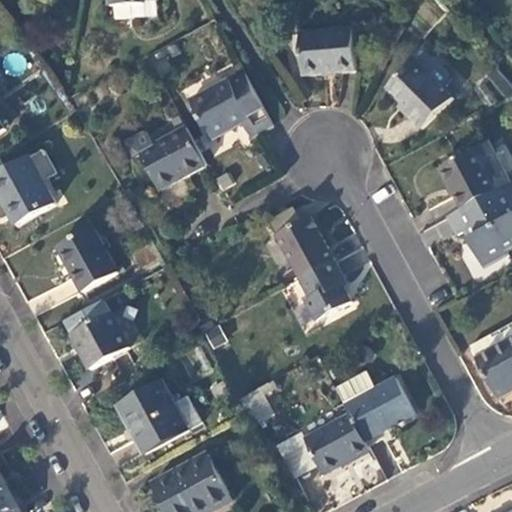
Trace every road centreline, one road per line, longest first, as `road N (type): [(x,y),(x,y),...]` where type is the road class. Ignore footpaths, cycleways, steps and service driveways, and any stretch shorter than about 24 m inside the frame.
road 1 (unclassified): [(335,157),(497,466)]
road 2 (residential): [(0,309),(108,511)]
